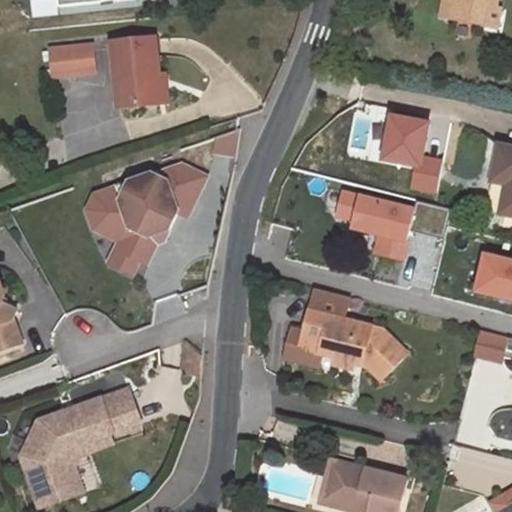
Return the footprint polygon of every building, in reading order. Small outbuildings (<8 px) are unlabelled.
[(458,20),(461,2),(457,1),(452,0),(449,0),(446,18),(458,20)] [(457,0),(457,1),(461,2),(458,20),(486,25),(490,9),(500,11),(501,0),(457,0)] [(500,11),(490,9),(486,25),(502,27),(505,11),(500,11)] [(112,42),(120,111),(159,106),(156,79),(160,78),(155,37),(112,42)] [(53,75),(96,71),(92,44),(50,48),(53,75)] [(169,104),(166,77),(160,78),(156,79),(159,106),(169,104)] [(511,214),(511,148),(498,146),(491,181),(505,183),(500,213),(511,214)] [(166,242),(178,214),(187,218),(205,179),(180,168),(103,197),(112,221),(106,233),(124,241),(121,245),(118,253),(144,265),(148,267),(156,249),(155,246),(166,242)] [(408,262),(421,206),(344,187),(337,217),(358,223),(357,229),(379,235),(374,254),(408,262)] [(112,221),(103,197),(95,200),(88,216),(95,234),(121,245),(124,241),(106,233),(112,221)] [(511,299),(511,255),(489,249),(478,291),(511,299)] [(138,279),(144,265),(118,253),(112,267),(138,279)] [(0,352),(23,344),(14,320),(19,311),(4,304),(6,298),(0,281),(0,352)] [(315,288),(300,350),(336,359),(334,366),(354,370),(356,364),(366,366),(381,380),(408,352),(382,328),(344,319),(349,297),(315,288)] [(504,363),(511,337),(481,329),(474,356),(504,363)] [(40,422),(24,457),(42,507),(74,495),(65,470),(64,467),(74,447),(140,423),(129,390),(40,422)] [(394,511),(403,479),(363,468),(362,473),(353,471),(354,466),(329,460),(324,478),(331,479),(324,505),(349,511),(394,511)] [(74,467),(65,470),(74,495),(83,492),(74,467)] [(324,505),(331,479),(324,478),(317,504),(324,505)] [(511,491),(495,501),(501,511),(511,511),(511,505),(511,504),(511,491)]
